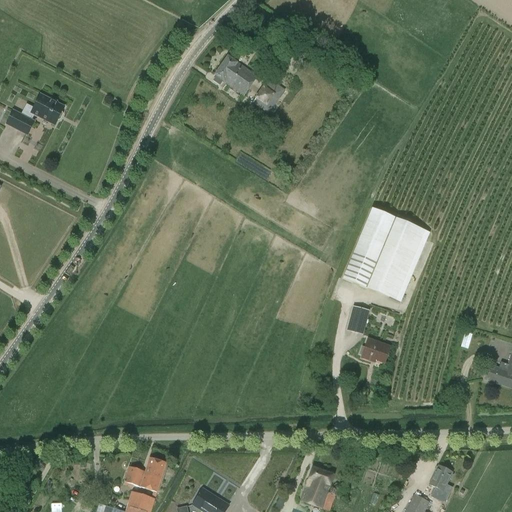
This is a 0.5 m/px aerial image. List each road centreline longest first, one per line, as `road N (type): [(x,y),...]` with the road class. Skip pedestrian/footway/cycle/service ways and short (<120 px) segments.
road 1 (unclassified): [(0,451),(102,435),(511,430)]
road 2 (unclassified): [(0,368),(108,210),(176,75),(237,0)]
